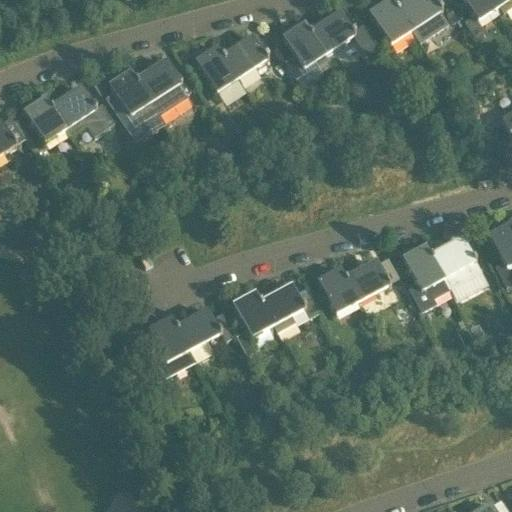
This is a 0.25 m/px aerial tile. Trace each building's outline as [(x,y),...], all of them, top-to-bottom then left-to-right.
[(430,0),(416,0),(397,13),(396,13),(410,35),(417,45),(446,25),(440,15),(442,14),(440,11),(439,11),(430,0)] [(477,25),(498,10),(491,0),(459,0),(473,20),(463,26),(473,41),(483,34),(477,25)] [(511,0),(491,0),(498,10),(503,17),(511,11),(511,0)] [(389,49),(410,35),(396,13),(397,13),(391,3),(368,18),(389,49)] [(451,13),(445,17),(451,26),(457,23),(451,13)] [(311,37),(325,58),(355,38),(352,35),(340,18),(311,37)] [(292,80),(302,73),(325,58),(311,37),(304,27),(281,43),(293,60),(283,67),(292,80)] [(364,51),(371,47),(360,30),(352,35),(355,38),(364,51)] [(223,61),(238,82),(268,62),(266,59),(265,60),(253,41),(223,61)] [(238,82),(223,61),(217,52),(195,66),(215,97),(238,82)] [(166,66),(137,85),(158,118),(196,93),(182,71),(173,77),(166,66)] [(108,90),(119,107),(112,112),(129,137),(158,118),(137,85),(130,76),(108,90)] [(106,98),(99,87),(94,90),(101,101),(106,98)] [(81,92),(51,111),(65,133),(96,113),(94,110),(93,110),(81,92)] [(43,148),(65,133),(51,111),(45,102),(23,117),(43,148)] [(328,132),(334,128),(324,112),(318,116),(328,132)] [(511,145),(511,118),(501,125),(509,139),(511,145)] [(234,131),(226,119),(219,124),(227,136),(234,131)] [(310,134),(320,127),(314,119),(304,126),(310,134)] [(1,127),(0,127),(0,158),(16,148),(14,144),(13,145),(1,127)] [(472,133),(478,147),(491,141),(485,128),(472,133)] [(242,137),(232,143),(238,153),(248,147),(242,137)] [(511,290),(511,228),(511,227),(487,240),(502,267),(495,270),(496,271),(495,272),(506,292),(507,292),(508,293),(511,290)] [(462,243),(431,260),(443,282),(449,293),(480,276),(474,265),(475,265),(473,261),(472,262),(462,243)] [(443,282),(431,260),(426,250),(402,263),(416,289),(408,293),(420,315),(433,307),(431,303),(449,293),(443,282)] [(346,283),(358,305),(390,288),(388,285),(387,285),(376,266),(346,283)] [(358,305),(346,283),(341,273),(317,286),(334,318),(358,305)] [(305,293),(296,298),(291,290),(261,306),(273,329),(278,337),(295,328),(297,330),(319,318),(305,293)] [(273,329),(261,306),(256,297),(232,310),(249,342),(273,329)] [(177,332),(189,354),(195,366),(214,356),(208,344),(221,337),(219,333),(218,334),(208,315),(177,332)] [(164,383),(195,366),(189,354),(177,332),(172,322),(148,335),(155,349),(147,353),(164,383)] [(470,332),(478,348),(487,345),(479,328),(470,332)] [(464,351),(474,348),(466,333),(458,337),(464,351)] [(323,387),(319,380),(309,386),(313,393),(323,387)]
